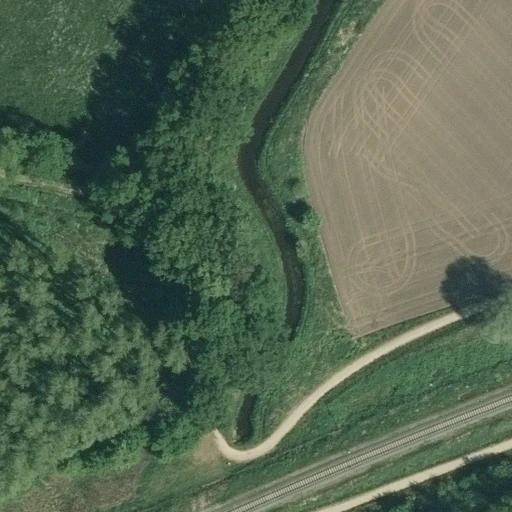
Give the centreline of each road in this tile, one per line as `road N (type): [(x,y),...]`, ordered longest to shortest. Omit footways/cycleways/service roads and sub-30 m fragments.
road 1 (track): [(204,416),(212,295),(205,132)]
road 2 (track): [(323,511),(511,443)]
road 3 (track): [(205,132),(224,81),(279,0)]
road 4 (track): [(0,177),(130,203)]
road 5 (track): [(130,203),(173,237),(212,295)]
